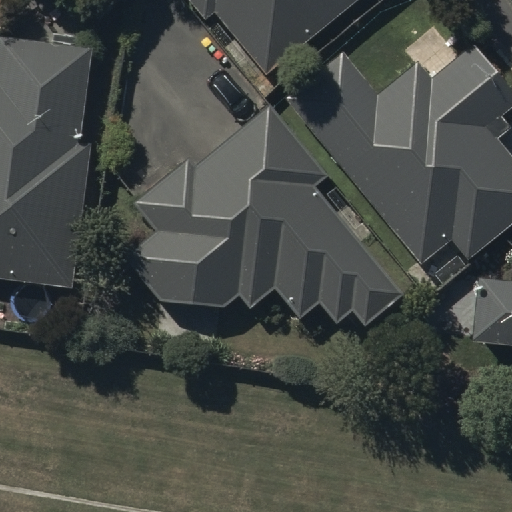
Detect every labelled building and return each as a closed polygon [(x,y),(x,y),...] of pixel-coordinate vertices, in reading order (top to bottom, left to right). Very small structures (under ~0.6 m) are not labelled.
[(266,84),(363,0),(183,0),(206,25),(211,20),(266,84)] [(75,151),(87,57),(0,46),(0,291),(68,300),(87,153),(75,151)] [(343,59),(283,109),(417,272),(448,247),(465,268),(511,229),(511,169),(492,146),(507,134),(498,123),(511,111),(511,98),(471,48),(428,84),(418,71),(379,103),(343,59)] [(324,183),(266,113),(195,175),(188,167),(130,217),(152,241),(120,268),(157,310),(159,311),(161,311),(162,312),(164,313),(166,313),(168,314),(170,314),(172,315),(174,315),(176,315),(178,316),(180,316),(182,316),(184,317),(186,317),(188,317),(190,317),(192,317),(194,317),(196,317),(198,317),(200,317),(202,317),(204,317),(206,317),(208,317),(210,316),(212,316),(214,316),(216,316),(218,315),(220,315),(222,314),(224,314),(226,314),(238,304),(249,318),(272,299),(297,330),(316,314),(333,335),(347,323),(359,336),(402,300),(313,193),(324,183)] [(511,288),(477,285),(474,352),(511,356),(511,288)]
